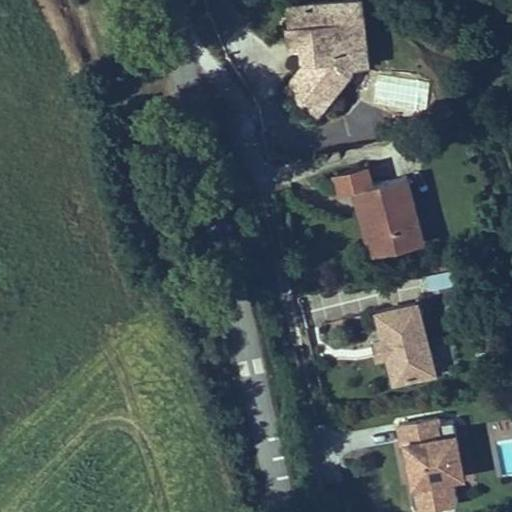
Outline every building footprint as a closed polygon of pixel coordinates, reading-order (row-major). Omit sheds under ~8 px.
[(359,7),(306,14),(309,33),(288,36),(291,58),(305,56),(307,71),(284,100),(316,125),(354,76),(369,74),(359,7)] [(306,14),(285,17),(288,36),(309,33),(306,14)] [(368,201),(385,267),(425,257),(409,191),(378,199),(373,180),(339,189),(344,208),(356,205),(368,201)] [(385,267),(368,201),(356,205),(374,270),(385,267)] [(430,377),(419,317),(377,325),(382,352),(386,370),(391,397),(418,392),(415,379),(430,377)] [(382,352),(371,355),(374,372),(386,370),(382,352)] [(415,379),(418,392),(432,389),(430,377),(415,379)] [(511,472),(511,419),(492,421),(497,474),(511,472)] [(439,435),(438,430),(398,438),(401,456),(405,456),(408,474),(414,506),(411,507),(411,511),(456,511),(454,499),(451,499),(449,490),(444,463),(458,460),(453,432),(439,435)] [(408,474),(405,456),(401,456),(398,457),(401,475),(408,474)] [(444,463),(449,490),(463,488),(458,460),(444,463)]
